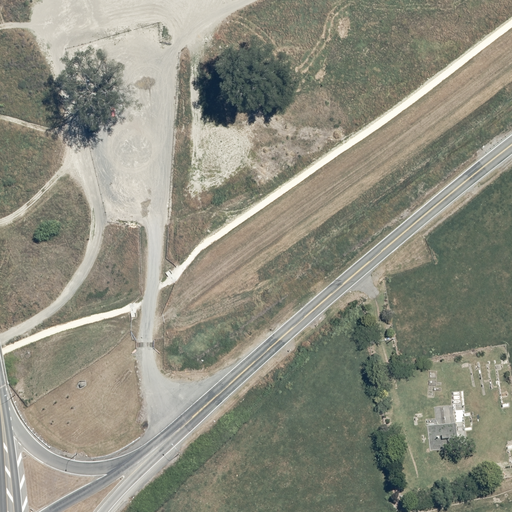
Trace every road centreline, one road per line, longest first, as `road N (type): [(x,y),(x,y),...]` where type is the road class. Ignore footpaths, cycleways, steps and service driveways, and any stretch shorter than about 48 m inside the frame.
road 1 (tertiary): [(149,453),(511,144)]
road 2 (track): [(181,427),(148,373),(151,146)]
road 3 (secondary): [(3,413),(59,463),(133,463)]
